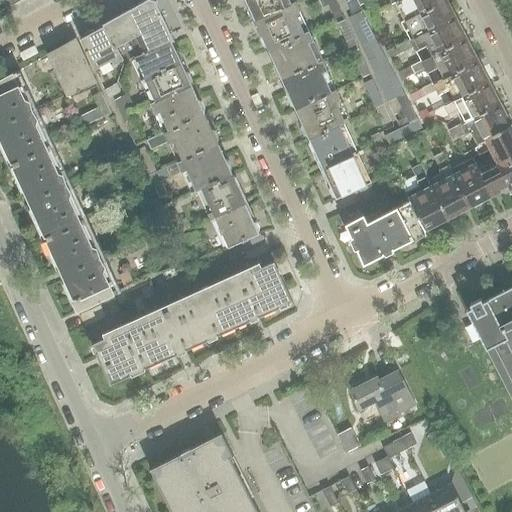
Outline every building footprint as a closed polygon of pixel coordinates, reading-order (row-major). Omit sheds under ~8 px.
[(173,40),(160,11),(156,2),(151,0),(146,0),(104,23),(116,46),(138,34),(142,35),(149,50),(171,41),(173,40)] [(245,0),(308,139),(340,124),(345,122),(336,102),(340,100),(335,90),(331,92),(323,73),(327,71),(323,60),(318,63),(309,43),(313,41),(309,32),(305,34),(296,14),(300,11),(296,2),(292,4),(289,0),(245,0)] [(333,0),(318,0),(321,8),(328,5),(334,19),(341,16),(333,0)] [(354,0),(350,0),(344,3),(351,16),(360,11),(354,0)] [(442,0),(401,0),(398,2),(391,5),(395,15),(403,10),(408,19),(400,23),(409,40),(452,19),(442,0)] [(348,19),(351,26),(364,20),(361,13),(348,19)] [(385,35),(375,14),(368,18),(378,38),(385,35)] [(419,61),(419,62),(464,40),(452,19),(409,40),(399,46),(387,51),(391,59),(403,53),(413,48),(419,61)] [(360,45),(371,40),(374,38),(364,20),(351,26),(360,45)] [(355,45),(343,21),(337,24),(348,49),(355,45)] [(104,23),(80,36),(95,69),(111,60),(114,65),(123,60),(116,46),(104,23)] [(384,58),(374,38),(371,40),(380,60),(384,58)] [(63,47),(82,89),(96,82),(76,39),(63,47)] [(360,45),(362,48),(369,45),(379,67),(384,78),(390,89),(394,99),(396,98),(398,98),(389,80),(385,70),(380,60),(371,40),(360,45)] [(432,83),(439,80),(475,62),(464,40),(419,62),(411,66),(414,74),(424,69),(432,83)] [(196,190),(200,188),(231,173),(171,41),(149,50),(136,57),(146,79),(141,82),(145,91),(149,89),(155,101),(151,103),(155,113),(159,110),(168,130),(164,133),(147,140),(151,150),(168,142),(172,140),(182,160),(177,162),(157,171),(162,181),(182,172),(186,169),(196,190)] [(362,48),(372,70),(379,67),(369,45),(362,48)] [(63,47),(49,54),(68,95),(82,89),(63,47)] [(369,75),(357,50),(350,53),(362,78),(369,75)] [(380,60),(385,70),(389,67),(384,58),(380,60)] [(446,92),(451,102),(487,85),(475,62),(439,80),(432,83),(422,89),(409,96),(413,103),(426,96),(436,91),(438,96),(446,92)] [(411,66),(398,73),(402,80),(414,74),(411,66)] [(379,67),(372,70),(377,81),(384,78),(379,67)] [(385,70),(389,80),(394,77),(389,67),(385,70)] [(0,142),(11,166),(51,148),(17,72),(0,81),(0,142)] [(389,80),(398,98),(404,95),(394,77),(389,80)] [(377,81),(382,92),(390,89),(384,78),(377,81)] [(363,84),(375,108),(383,105),(371,80),(363,84)] [(121,92),(117,84),(104,90),(108,98),(121,92)] [(487,85),(451,102),(444,106),(448,116),(456,111),(462,123),(497,105),(487,85)] [(390,89),(382,92),(387,103),(394,99),(390,89)] [(110,114),(100,93),(93,96),(103,117),(110,114)] [(400,107),(408,103),(404,95),(398,98),(396,98),(400,107)] [(131,117),(121,97),(114,101),(123,121),(131,117)] [(387,103),(393,116),(402,112),(400,107),(396,98),(394,99),(387,103)] [(400,107),(402,112),(404,116),(413,112),(408,103),(400,107)] [(383,105),(375,108),(383,125),(390,121),(383,105)] [(471,131),(477,143),(509,126),(497,105),(462,123),(448,130),(452,137),(463,131),(465,134),(471,131)] [(431,121),(426,110),(418,114),(424,125),(431,121)] [(405,118),(404,116),(402,112),(393,116),(396,122),(405,118)] [(408,125),(412,123),(417,121),(413,112),(404,116),(405,118),(408,125)] [(140,137),(131,117),(123,121),(133,141),(140,137)] [(399,129),(405,126),(408,125),(405,118),(396,122),(399,129)] [(422,130),(417,121),(412,123),(417,133),(422,130)] [(412,123),(408,125),(405,126),(410,136),(417,133),(412,123)] [(340,124),(308,139),(335,198),(336,197),(356,188),(361,199),(362,201),(372,196),(366,184),(340,124)] [(511,128),(510,125),(509,126),(477,143),(478,147),(501,191),(505,192),(511,188),(511,128)] [(399,129),(404,139),(410,136),(405,126),(399,129)] [(397,142),(404,139),(399,129),(392,132),(397,142)] [(389,146),(397,142),(392,132),(385,136),(389,146)] [(374,145),(381,142),(378,134),(370,138),(374,145)] [(381,142),(374,145),(377,153),(385,149),(381,142)] [(148,176),(156,172),(144,147),(136,151),(148,176)] [(469,207),(501,191),(478,147),(464,155),(467,161),(450,170),(469,207)] [(44,239),(84,220),(51,148),(11,166),(44,239)] [(440,175),(428,182),(447,219),(469,207),(450,170),(441,153),(434,157),(440,169),(438,170),(440,175)] [(405,193),(408,201),(423,227),(424,230),(447,219),(428,182),(420,165),(411,169),(417,181),(416,182),(418,186),(405,193)] [(170,202),(156,172),(148,176),(162,205),(170,202)] [(231,173),(200,188),(227,247),(259,233),(231,173)] [(356,188),(336,197),(341,208),(361,199),(356,188)] [(411,234),(423,227),(408,201),(377,217),(375,212),(365,217),(364,214),(344,223),(363,264),(413,239),(411,234)] [(179,221),(174,210),(166,214),(171,226),(177,223),(181,230),(190,226),(186,217),(179,221)] [(44,239),(77,311),(117,293),(84,220),(44,239)] [(266,251),(259,235),(245,241),(248,249),(243,251),(247,260),(266,251)] [(292,301),(274,261),(261,267),(259,263),(198,291),(219,335),(292,301)] [(127,272),(119,276),(125,288),(133,284),(127,272)] [(466,311),(511,400),(511,287),(482,303),(480,299),(469,305),(471,308),(466,311)] [(219,335),(198,291),(125,325),(145,369),(219,335)] [(78,312),(84,326),(105,316),(99,302),(78,312)] [(145,369),(125,325),(103,334),(105,338),(93,344),(111,384),(145,369)] [(389,416),(400,411),(415,403),(399,371),(379,381),(376,376),(349,390),(359,409),(380,398),(389,416)] [(221,433),(150,470),(171,511),(257,511),(230,458),(233,456),(221,433)] [(410,433),(382,447),(387,457),(388,459),(416,445),(410,433)] [(388,459),(387,457),(375,463),(380,475),(393,468),(388,459)] [(368,467),(360,471),(367,484),(375,480),(368,467)] [(356,490),(349,477),(341,481),(348,494),(356,490)] [(465,511),(451,484),(431,494),(439,511),(465,511)] [(330,508),(338,504),(330,487),(322,491),(330,508)] [(439,511),(431,494),(411,504),(415,511),(439,511)]
